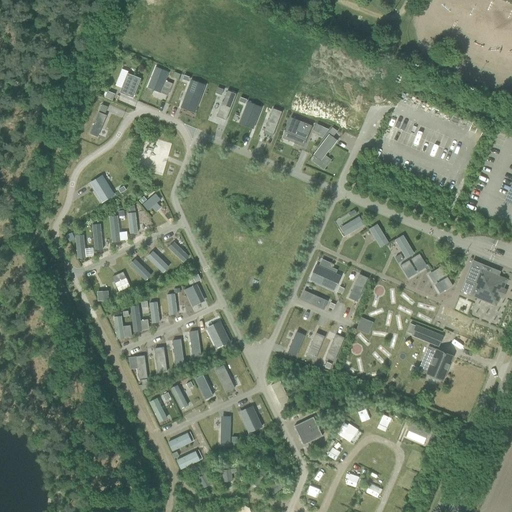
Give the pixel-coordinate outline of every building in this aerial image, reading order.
[(409,52),(402,53),(404,63),(411,62),(409,52)] [(148,87),(164,92),(171,71),(156,65),(148,87)] [(116,85),(121,87),(120,91),(135,97),(143,76),(122,68),(116,85)] [(108,91),(106,97),(112,100),(115,94),(108,91)] [(293,116),(285,137),(306,146),(314,125),(293,116)] [(328,129),(323,127),(320,133),(319,136),(322,137),(328,129)] [(332,127),(329,132),(333,136),(337,131),(332,127)] [(157,192),(143,205),(148,211),(152,207),(157,212),(163,206),(159,202),(163,198),(157,192)] [(359,217),(344,225),(345,228),(347,231),(349,233),(364,225),(359,217)] [(94,249),(104,249),(102,223),(93,223),(94,249)] [(377,224),(369,229),(380,247),(388,242),(377,224)] [(69,241),(75,238),(72,232),(67,235),(69,241)] [(74,235),(78,258),(88,256),(84,233),(74,235)] [(403,235),(395,240),(406,258),(413,253),(403,235)] [(184,263),(191,256),(175,240),(168,247),(184,263)] [(428,246),(421,250),(429,262),(432,268),(439,264),(433,254),(428,246)] [(148,250),(151,270),(160,268),(157,248),(148,250)] [(395,257),(398,262),(403,259),(400,254),(395,257)] [(465,279),(461,291),(470,294),(470,295),(475,297),(468,313),(488,321),(494,305),(495,305),(506,279),(490,273),(492,268),(482,264),(473,261),(468,271),(478,275),(475,282),(465,279)] [(437,268),(430,272),(441,290),(448,286),(437,268)] [(98,291),(99,301),(110,300),(109,290),(98,291)] [(141,305),(132,305),(134,331),(148,330),(148,318),(141,318),(141,305)] [(117,338),(133,336),(131,324),(124,325),(122,315),(114,316),(117,338)] [(371,333),(375,321),(362,317),(358,329),(371,333)] [(437,319),(434,326),(440,328),(443,322),(437,319)] [(416,325),(412,335),(438,346),(442,336),(416,325)] [(216,343),(226,338),(223,330),(213,334),(216,343)] [(442,380),(452,356),(436,349),(434,355),(431,354),(428,362),(430,363),(426,373),(430,375),(429,377),(438,380),(439,378),(442,380)] [(238,362),(228,366),(231,375),(241,371),(238,362)] [(144,388),(148,388),(146,379),(141,380),(142,385),(139,385),(141,391),(144,388)] [(281,410),(292,406),(283,380),(273,383),(281,410)] [(294,426),(303,445),(322,436),(313,417),(294,426)] [(344,420),(336,434),(351,442),(359,428),(344,420)] [(172,451),(194,442),(190,431),(168,441),(172,451)] [(434,442),(437,435),(433,433),(429,440),(434,442)] [(197,450),(176,459),(180,469),(202,460),(197,450)] [(411,465),(420,469),(425,458),(416,454),(411,465)] [(224,482),(232,481),(229,469),(221,470),(224,482)] [(256,471),(249,481),(256,486),(263,476),(256,471)] [(204,474),(197,478),(203,488),(210,484),(204,474)] [(277,482),(267,488),(271,495),(281,489),(277,482)]
